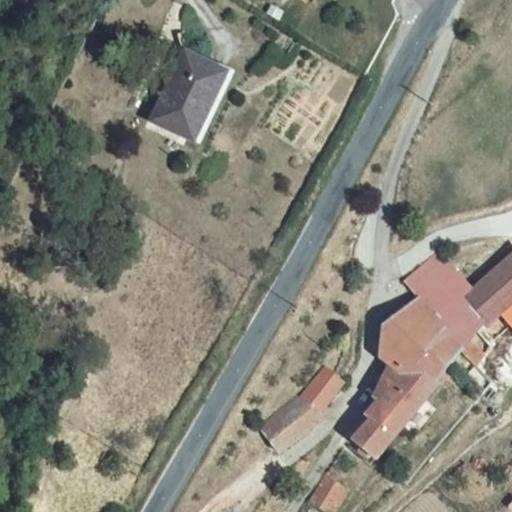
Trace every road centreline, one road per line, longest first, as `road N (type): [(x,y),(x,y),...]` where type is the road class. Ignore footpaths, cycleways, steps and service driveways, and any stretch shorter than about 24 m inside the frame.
road 1 (tertiary): [(424,37),(156,511)]
road 2 (track): [(231,511),(347,404)]
road 3 (track): [(511,422),(397,511)]
